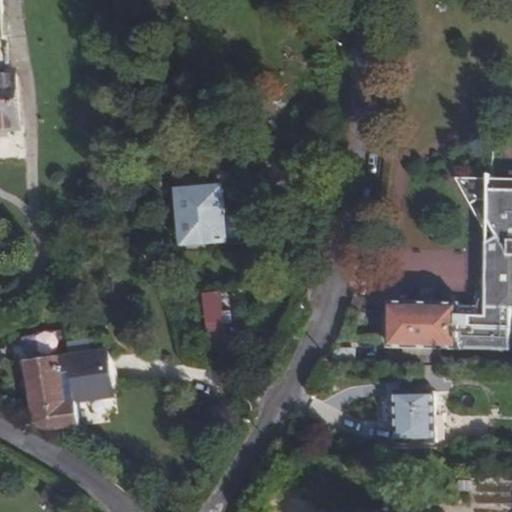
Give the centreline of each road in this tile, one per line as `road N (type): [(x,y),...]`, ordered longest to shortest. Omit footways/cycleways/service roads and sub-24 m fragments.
road 1 (residential): [(214,511),(315,340),(338,282),(358,138),(360,0)]
road 2 (residential): [(116,511),(88,485),(0,435)]
